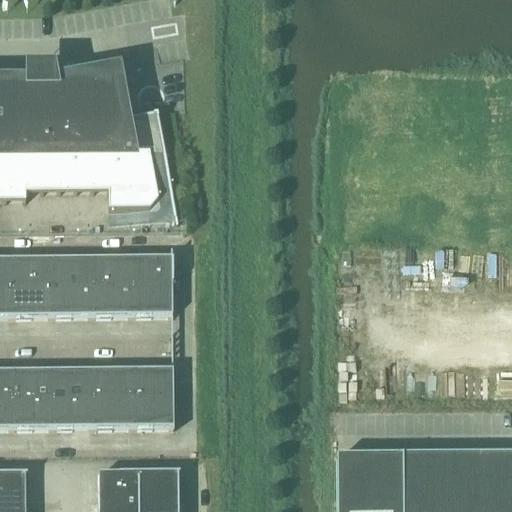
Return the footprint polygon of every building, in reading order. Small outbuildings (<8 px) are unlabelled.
[(176,229),(156,119),(121,125),(115,91),(53,92),(52,88),(51,88),(51,92),(0,92),(0,206),(24,207),(24,198),(107,198),(107,215),(148,215),(156,205),(169,202),(175,229),(176,229)] [(130,292),(170,292),(170,263),(130,264),(130,292)] [(0,293),(10,294),(10,265),(0,264),(0,293)] [(10,294),(50,293),(50,264),(10,265),(10,294)] [(50,293),(90,293),(90,264),(50,264),(50,293)] [(90,293),(130,292),(130,264),(90,264),(90,293)] [(90,293),(90,322),(130,321),(130,292),(90,293)] [(170,292),(130,292),(130,321),(171,321),(170,292)] [(0,322),(10,322),(10,294),(0,293),(0,322)] [(50,293),(10,294),(10,322),(50,322),(50,293)] [(50,293),(50,322),(90,322),(90,293),(50,293)] [(90,376),(91,404),(131,404),(130,375),(90,376)] [(130,375),(131,404),(171,404),(171,375),(130,375)] [(0,405),(11,405),(11,376),(0,376),(0,405)] [(11,376),(11,405),(51,405),(51,376),(11,376)] [(51,376),(51,405),(91,404),(90,376),(51,376)] [(91,404),(51,405),(51,434),(91,433),(91,404)] [(131,404),(91,404),(91,433),(131,433),(131,404)] [(171,404),(131,404),(131,433),(172,433),(171,404)] [(11,405),(0,405),(0,434),(11,434),(11,405)] [(51,405),(11,405),(11,434),(51,434),(51,405)] [(511,511),(511,460),(335,462),(335,511),(511,511)] [(137,478),(137,511),(177,511),(177,479),(178,479),(178,477),(137,478)] [(137,511),(137,478),(97,478),(97,511),(137,511)] [(0,511),(24,511),(24,480),(26,480),(26,479),(0,479),(0,511)]
